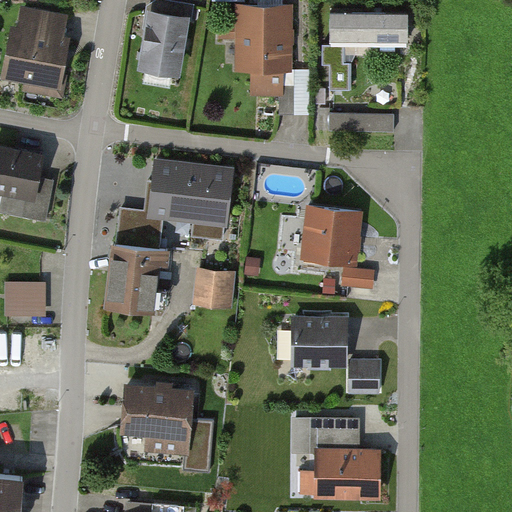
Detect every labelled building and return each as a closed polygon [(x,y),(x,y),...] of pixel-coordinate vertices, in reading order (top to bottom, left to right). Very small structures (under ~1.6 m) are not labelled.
[(296,2),(239,1),(239,70),(253,70),(253,93),(287,93),(287,67),(296,67),(296,2)] [(21,23),(15,22),(5,74),(32,79),(30,90),(66,96),(77,34),(70,33),(73,12),(24,3),(21,23)] [(195,12),(152,5),(143,63),(186,70),(195,12)] [(413,8),(335,8),(335,39),(413,39),(413,8)] [(397,112),(334,110),(333,131),(396,132),(397,112)] [(49,151),(0,141),(0,189),(41,197),(49,151)] [(232,170),(155,161),(150,211),(120,207),(117,240),(160,245),(163,214),(227,221),(232,170)] [(367,210),(311,205),(306,258),(362,263),(367,210)] [(160,245),(117,240),(108,305),(153,311),(159,261),(168,262),(170,247),(160,245)] [(231,270),(201,266),(197,298),(228,301),(231,270)] [(378,269),(348,267),(346,286),(376,289),(378,269)] [(50,282),(9,282),(9,311),(50,311),(50,282)] [(352,315),(295,315),(295,365),(352,365),(352,357),(352,315)] [(352,357),(353,377),(385,376),(384,357),(352,357)] [(196,387),(130,381),(126,432),(149,434),(148,449),(191,452),(196,387)] [(317,494),(317,442),(314,442),(314,418),(299,418),(298,494),(317,494)] [(384,495),(384,444),(319,444),(319,495),(384,495)] [(0,511),(25,511),(28,472),(0,470),(0,511)]
